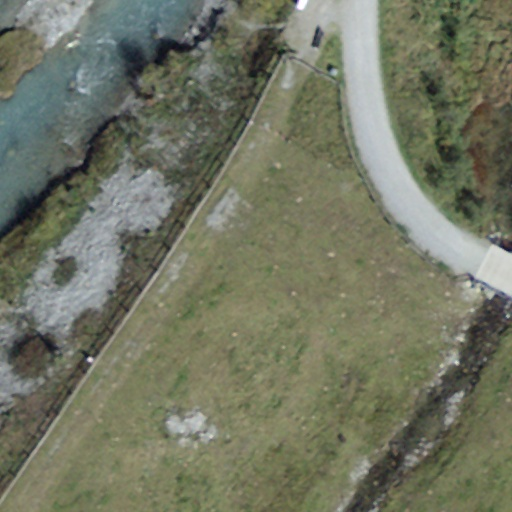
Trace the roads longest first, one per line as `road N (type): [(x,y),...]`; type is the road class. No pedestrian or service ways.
road 1 (track): [(331,0),(221,206),(14,511)]
road 2 (track): [(356,0),(368,128),(382,169),(444,238),(511,277)]
